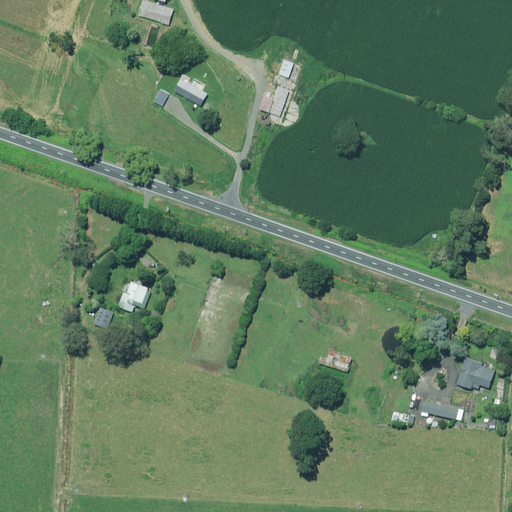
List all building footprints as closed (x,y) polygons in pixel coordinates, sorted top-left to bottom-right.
[(175,11),(145,1),(140,16),(170,26),(175,11)] [(295,64),(285,61),(280,75),(290,79),(295,64)] [(206,85),(195,79),(192,85),(183,80),(176,92),(203,107),(209,95),(203,91),(206,85)] [(277,83),(271,99),(266,97),(261,110),(281,117),(284,111),(292,89),(277,83)] [(153,289),(134,282),(130,293),(125,292),(120,307),(135,312),(137,306),(146,309),(153,289)] [(115,313),(102,308),(95,324),(109,329),(115,313)] [(323,356),(320,365),(350,373),(354,357),(330,351),(328,358),(323,356)] [(486,366),(471,361),(468,371),(464,370),(459,385),(473,390),(474,388),(480,390),(482,386),(491,389),(497,371),(485,367),(486,366)] [(503,400),(496,398),(494,406),(501,408),(503,400)] [(467,411),(459,410),(459,407),(425,402),(423,416),(429,417),(429,415),(457,419),(458,417),(465,419),(467,411)] [(408,415),(395,412),(393,421),(406,424),(408,415)]
